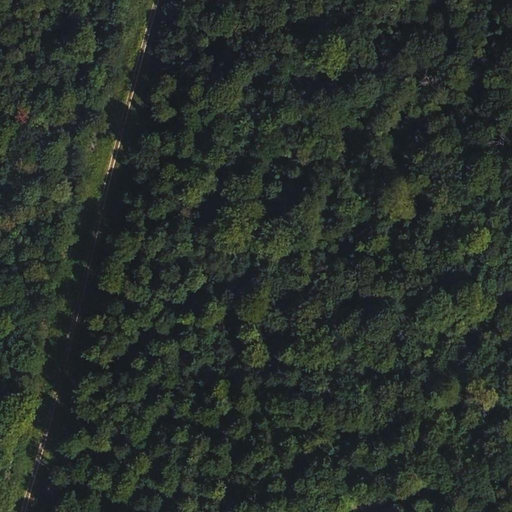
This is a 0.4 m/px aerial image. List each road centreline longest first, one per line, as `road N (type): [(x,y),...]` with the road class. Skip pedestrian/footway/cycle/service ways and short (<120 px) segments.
road 1 (unknown): [(29,511),(160,0)]
road 2 (track): [(354,511),(511,470)]
